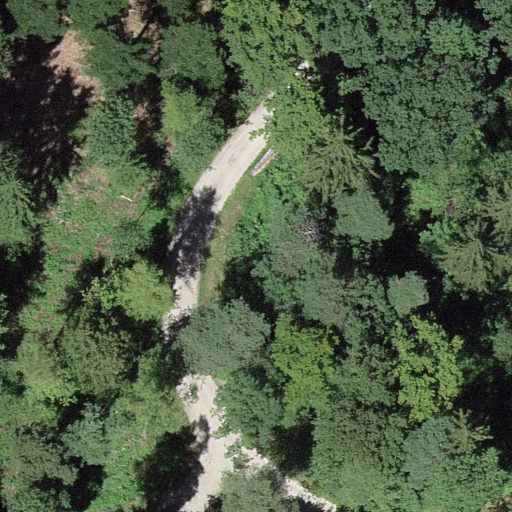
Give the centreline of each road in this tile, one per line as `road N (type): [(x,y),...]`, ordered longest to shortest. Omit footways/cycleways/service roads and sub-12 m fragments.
road 1 (track): [(344,511),(299,496),(240,436),(201,315),(206,197),(360,0)]
road 2 (track): [(127,511),(154,502),(240,436)]
